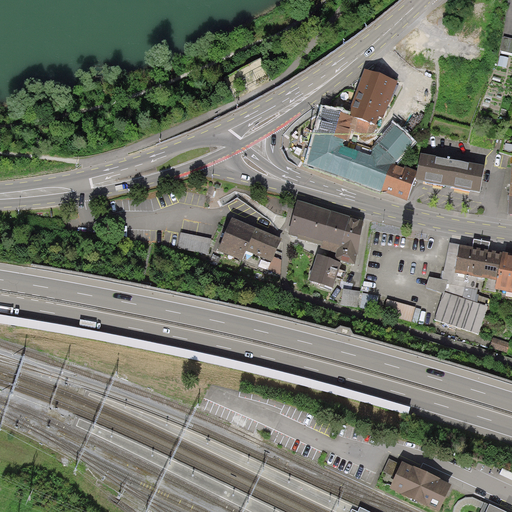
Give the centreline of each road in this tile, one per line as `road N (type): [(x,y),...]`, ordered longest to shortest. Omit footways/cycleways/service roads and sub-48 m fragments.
road 1 (motorway): [(0,303),(236,350),(511,426)]
road 2 (motorway): [(511,401),(236,324),(0,279)]
road 3 (residential): [(210,395),(369,459),(402,450),(511,498)]
road 4 (primary): [(312,185),(417,216),(511,232)]
road 5 (primary): [(325,83),(420,0)]
